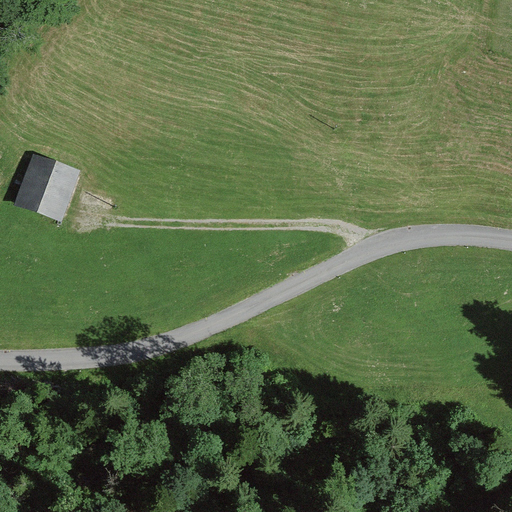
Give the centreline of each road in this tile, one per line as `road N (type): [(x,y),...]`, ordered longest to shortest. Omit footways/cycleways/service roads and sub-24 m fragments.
road 1 (unclassified): [(511,240),(394,238),(130,350),(59,361),(0,358)]
road 2 (track): [(75,216),(334,223),(367,251)]
